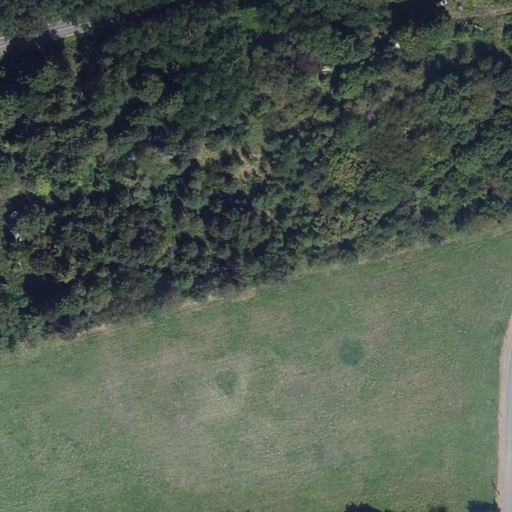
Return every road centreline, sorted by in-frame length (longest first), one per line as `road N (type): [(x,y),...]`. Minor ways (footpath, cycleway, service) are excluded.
road 1 (unknown): [(511,7),(393,28),(364,49),(315,111),(272,136),(0,219)]
road 2 (secondary): [(203,0),(0,47)]
